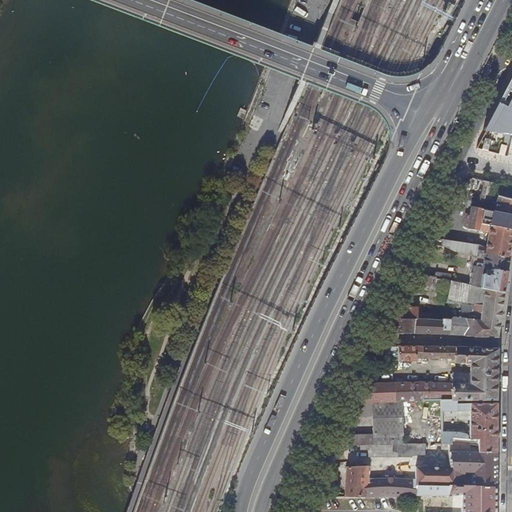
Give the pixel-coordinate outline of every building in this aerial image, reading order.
[(511,82),(511,85),(479,148),(509,155),(511,144),(511,82)] [(495,183),(487,181),(482,207),(487,208),(511,213),(511,198),(500,196),(499,203),(486,200),(487,195),(492,195),(494,188),(495,183)] [(491,232),(489,248),(490,248),(489,255),(511,258),(511,253),(511,228),(484,223),(487,208),(482,207),(474,206),(472,216),(469,216),(468,221),(471,222),(470,228),(491,232)] [(484,223),(511,228),(511,213),(487,208),(484,223)] [(479,245),(447,240),(446,245),(458,250),(476,255),(476,262),(472,284),(483,287),(486,267),(509,271),(511,258),(489,255),(490,248),(489,248),(479,245)] [(486,267),(483,287),(506,292),(509,271),(486,267)] [(419,273),(416,288),(416,289),(420,289),(421,283),(442,287),(444,279),(419,273)] [(417,318),(416,332),(467,335),(467,336),(500,337),(506,292),(483,287),(472,284),(453,281),(450,302),(465,303),(464,310),(462,310),(461,320),(446,319),(446,320),(435,319),(435,315),(423,314),(422,314),(422,318),(419,318),(417,318)] [(397,305),(396,317),(417,318),(419,318),(420,307),(397,305)] [(417,318),(396,317),(395,332),(416,332),(417,318)] [(381,345),(372,346),(372,355),(376,355),(381,345)] [(386,401),(405,401),(422,400),(444,400),(459,400),(498,400),(499,349),(444,346),(412,345),(381,345),(376,355),(400,354),(401,361),(428,361),(429,358),(453,358),(453,362),(472,363),(472,373),(453,373),(453,383),(414,382),(385,383),(386,401)] [(355,397),(352,403),(386,401),(385,383),(363,384),(364,394),(356,394),(355,397)] [(444,412),(450,412),(450,411),(459,412),(459,416),(471,416),(471,443),(476,443),(476,440),(480,440),(480,446),(481,446),(481,452),(497,453),(498,404),(458,404),(459,400),(444,400),(444,412)] [(352,403),(347,416),(374,415),(375,433),(351,433),(351,443),(362,443),(362,450),(371,450),(371,457),(415,457),(415,455),(427,455),(427,444),(406,444),(405,401),(386,401),(352,403)] [(443,444),(453,445),(457,445),(457,440),(469,440),(469,439),(469,437),(468,435),(466,434),(462,433),(444,433),(443,444)] [(350,466),(347,496),(393,496),(401,496),(403,496),(417,498),(418,495),(418,484),(464,486),(465,473),(472,473),(471,486),(497,488),(497,453),(481,452),(481,446),(480,446),(476,446),(457,445),(453,445),(452,457),(453,468),(418,467),(418,479),(388,478),(369,481),(370,468),(350,466)] [(418,484),(418,495),(450,497),(464,494),(463,511),(497,511),(497,488),(471,486),(464,486),(418,484)]
